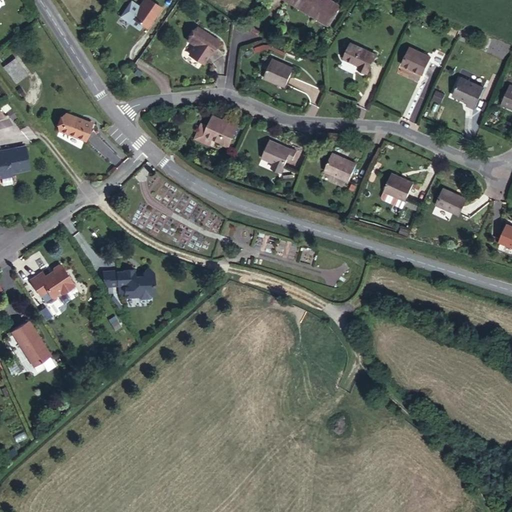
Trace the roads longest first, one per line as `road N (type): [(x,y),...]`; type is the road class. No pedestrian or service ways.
road 1 (track): [(0,85),(78,185),(119,223),(196,262),(325,303),(347,336)]
road 2 (residential): [(113,114),(152,98),(207,91),(295,123),(396,129),(468,163),(491,168),(511,160)]
road 3 (tertiary): [(141,145),(196,185),(258,211),(511,292)]
road 4 (residential): [(141,145),(90,196),(0,255)]
road 5 (tertiary): [(39,0),(113,114)]
